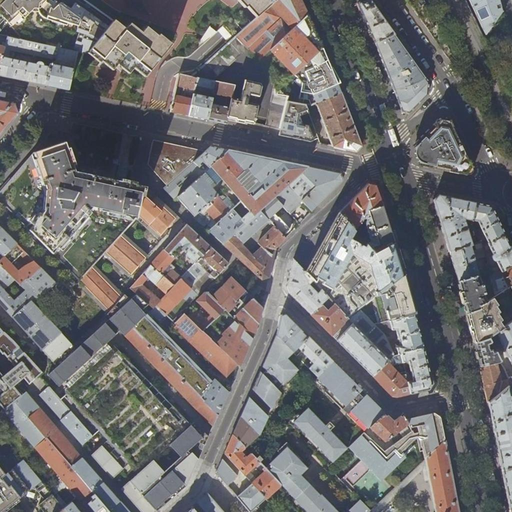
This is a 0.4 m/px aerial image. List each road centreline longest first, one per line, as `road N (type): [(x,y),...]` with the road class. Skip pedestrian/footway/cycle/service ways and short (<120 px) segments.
road 1 (residential): [(45,96),(371,163)]
road 2 (residential): [(275,294),(264,339),(197,487),(170,511)]
road 3 (residential): [(275,294),(391,405),(458,391)]
road 4 (secondary): [(398,172),(458,391)]
road 5 (residential): [(371,163),(285,249),(275,294)]
road 6 (secondary): [(322,0),(388,146)]
road 7 (secondary): [(458,391),(482,511)]
